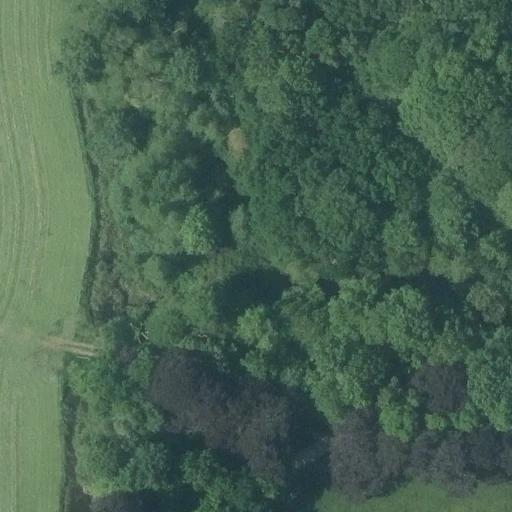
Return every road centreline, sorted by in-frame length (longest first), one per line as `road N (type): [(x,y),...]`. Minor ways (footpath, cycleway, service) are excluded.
road 1 (track): [(511,327),(132,350),(75,346)]
road 2 (track): [(235,511),(267,477),(338,435),(394,421),(511,426)]
road 3 (unclassified): [(511,161),(443,87),(386,0)]
